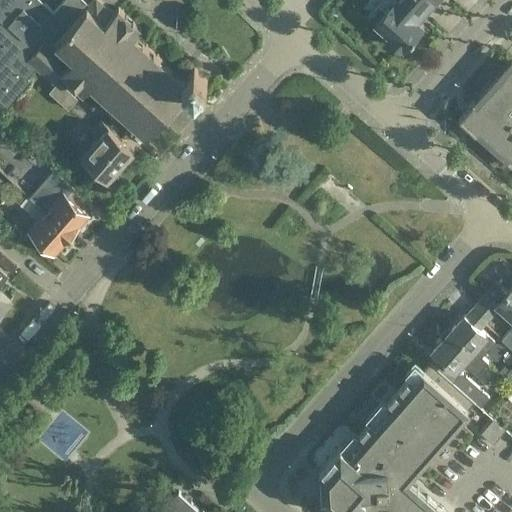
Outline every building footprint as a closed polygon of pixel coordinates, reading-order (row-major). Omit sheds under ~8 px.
[(140,28),(117,7),(112,12),(98,0),(92,0),(90,3),(86,0),(0,0),(0,97),(8,104),(31,78),(28,75),(36,65),(53,81),(61,72),(82,91),(90,83),(146,133),(161,116),(167,122),(182,106),(175,100),(188,87),(195,93),(207,80),(193,68),(182,80),(133,36),(140,28)] [(393,0),(374,22),(390,36),(388,39),(398,48),(400,46),(403,49),(422,27),(414,20),(424,9),(428,12),(438,0),(393,0)] [(511,61),(476,102),(474,104),(472,102),(473,102),(472,101),(466,107),(467,108),(468,107),(470,110),(471,122),(469,124),(468,124),(467,125),(474,131),(475,130),(474,129),(476,127),(511,159),(511,61)] [(68,108),(78,97),(58,79),(48,90),(68,108)] [(106,178),(133,148),(101,119),(90,131),(97,137),(81,155),(106,178)] [(87,213),(65,194),(69,190),(51,174),(31,198),(36,202),(70,232),(87,213)] [(20,203),(28,195),(17,185),(9,193),(20,203)] [(70,232),(36,202),(28,211),(38,220),(29,231),(52,252),(70,232)] [(0,314),(13,293),(13,292),(9,298),(0,292),(0,272),(2,270),(7,275),(8,274),(0,267),(0,314)] [(488,292),(478,303),(492,315),(500,306),(511,316),(511,325),(501,338),(503,339),(511,329),(511,286),(498,302),(488,292)] [(465,316),(448,334),(484,366),(488,361),(481,354),(495,340),(487,333),(486,335),(479,329),(492,315),(478,303),(470,312),(474,315),(469,320),(465,316)] [(511,329),(503,339),(511,348),(511,347),(511,329)] [(484,366),(448,334),(432,352),(454,371),(463,360),(477,373),(484,366)] [(327,490),(320,498),(336,511),(350,511),(352,510),(354,511),(444,511),(426,496),(421,502),(402,484),(395,491),(389,486),(389,474),(402,474),(421,452),(426,457),(474,403),(430,364),(414,381),(410,377),(386,404),(391,408),(374,426),(370,422),(358,436),(362,440),(349,455),(340,447),(318,471),(326,478),(327,490)] [(511,367),(508,372),(506,370),(502,374),(511,383),(511,367)] [(493,420),(480,434),(493,445),(505,431),(493,420)] [(179,492),(160,511),(198,511),(200,510),(179,492)]
